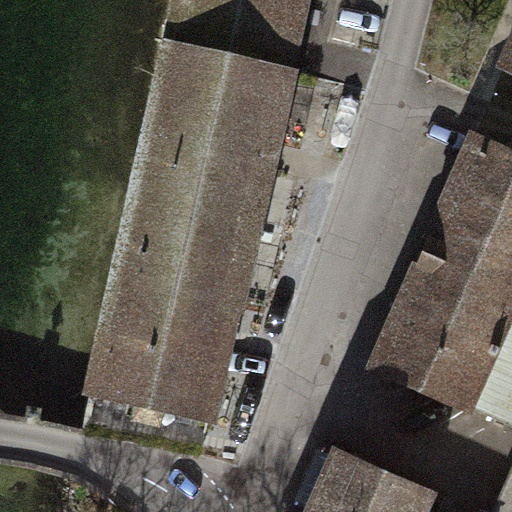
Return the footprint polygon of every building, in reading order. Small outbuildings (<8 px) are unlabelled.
[(180,0),(170,42),(286,70),(294,37),(303,0),(180,0)] [(89,393),(205,420),(224,335),(286,70),(170,42),(154,115),(89,393)] [(511,153),(475,138),(401,308),(377,363),(511,421),(511,153)] [(422,511),(433,488),(333,446),(316,486),(312,495),(304,511),(422,511)] [(511,511),(511,470),(493,511),(511,511)]
